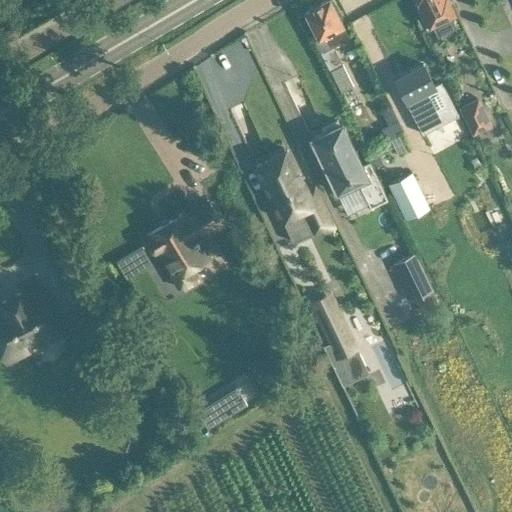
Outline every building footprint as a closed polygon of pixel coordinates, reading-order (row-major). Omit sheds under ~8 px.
[(318,38),(315,40),(321,53),(330,48),(350,38),(330,0),(324,0),(304,11),(318,38)] [(415,0),(416,0),(415,0),(422,0),(425,6),(420,8),(428,24),(431,22),(438,35),(455,27),(449,14),(452,12),(446,0),(415,0)] [(330,48),(321,53),(330,71),(331,70),(339,66),(330,48)] [(438,92),(423,63),(395,78),(410,106),(438,92)] [(331,70),(341,91),(353,85),(342,64),(339,66),(331,70)] [(478,99),(461,107),(473,133),(490,125),(478,99)] [(388,198),(385,193),(369,160),(362,164),(342,122),(339,124),(337,119),(321,127),(323,131),(310,138),(337,192),(358,182),(370,207),(388,198)] [(389,125),(382,129),(388,140),(404,131),(398,121),(389,125)] [(373,151),(393,191),(418,178),(398,139),(373,151)] [(333,226),(317,193),(314,187),(307,190),(287,149),(284,151),(282,146),(266,154),(268,158),(256,164),(282,219),(303,209),(314,231),(323,227),(324,230),(333,226)] [(148,244),(151,249),(154,250),(157,248),(179,285),(193,277),(188,269),(208,257),(196,238),(221,223),(209,202),(183,217),(181,213),(148,233),(152,239),(149,241),(148,244)] [(435,287),(417,250),(393,262),(411,298),(435,287)] [(62,324),(43,287),(26,296),(21,298),(19,293),(2,302),(5,307),(0,309),(0,349),(5,359),(21,351),(18,346),(38,335),(41,340),(64,328),(62,324)] [(330,291),(309,301),(335,357),(356,347),(330,291)] [(95,323),(69,337),(73,344),(86,370),(113,356),(95,323)] [(220,404),(194,421),(201,433),(228,416),(220,404)]
